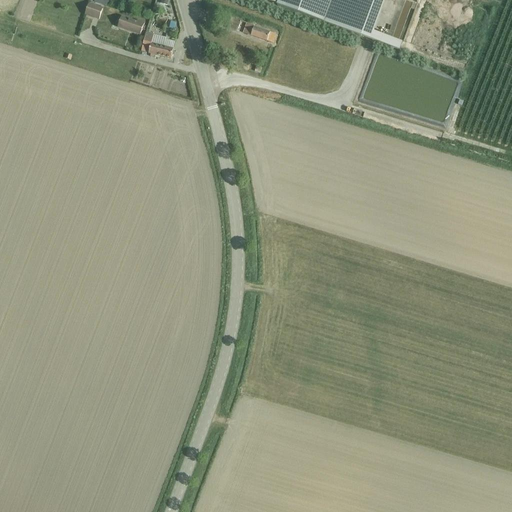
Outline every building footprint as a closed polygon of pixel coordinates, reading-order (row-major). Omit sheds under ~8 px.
[(0,0),(0,5),(17,11),(20,0),(0,0)] [(279,0),(277,6),(363,38),(376,0),(408,0),(417,3),(418,0),(279,0)] [(91,5),(88,16),(99,20),(103,9),(91,5)] [(137,23),(122,18),(119,27),(140,35),(144,24),(138,22),(137,23)] [(230,18),(227,29),(237,32),(241,21),(230,18)] [(271,44),(274,36),(246,26),(243,34),(271,44)] [(152,45),(154,36),(146,34),(142,52),(149,54),(171,59),(173,50),(152,45)]
